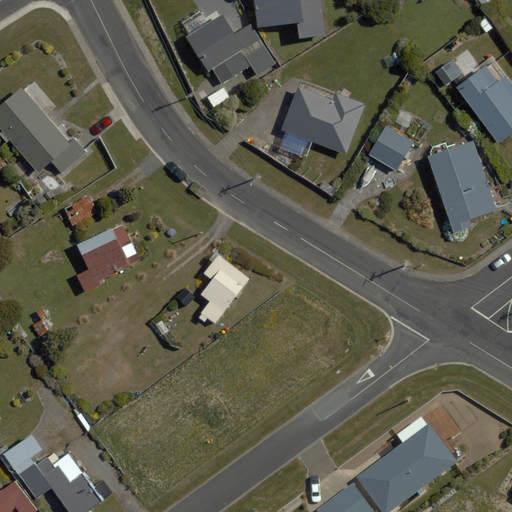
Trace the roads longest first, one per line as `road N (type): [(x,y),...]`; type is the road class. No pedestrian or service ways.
road 1 (residential): [(89,0),(141,103),(170,141),(444,327)]
road 2 (residential): [(196,511),(444,327)]
